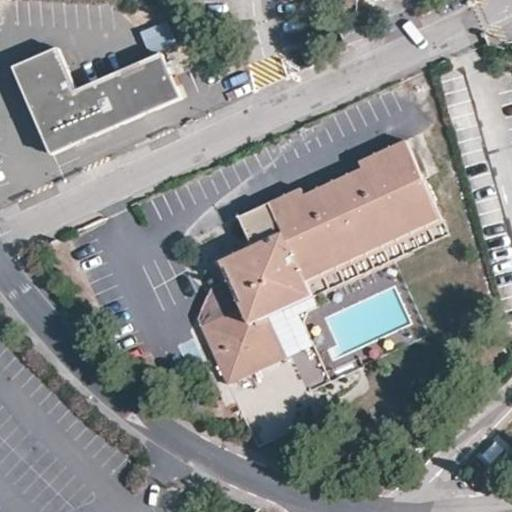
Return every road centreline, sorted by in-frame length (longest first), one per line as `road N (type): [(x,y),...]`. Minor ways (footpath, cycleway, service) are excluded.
road 1 (residential): [(0,230),(511,4)]
road 2 (residential): [(391,511),(323,503),(196,453),(120,400),(0,270)]
